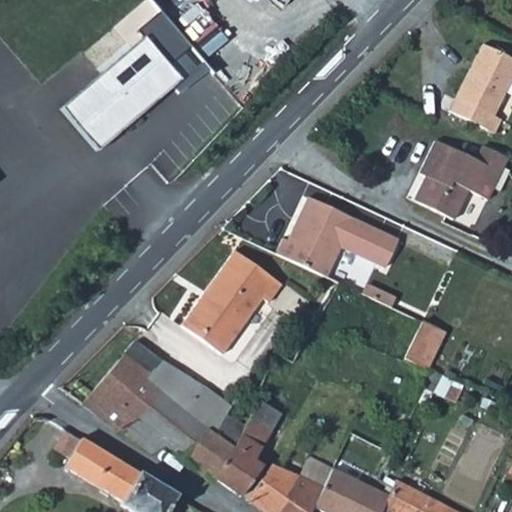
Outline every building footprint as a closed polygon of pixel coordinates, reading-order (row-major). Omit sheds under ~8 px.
[(57,110),(93,153),(177,83),(142,40),(57,110)] [(511,60),(477,43),(442,112),(488,134),(494,120),(487,116),(511,66),(511,60)] [(484,149),(480,148),(476,155),(472,162),(431,141),(415,174),(421,178),(410,202),(450,222),(463,193),(484,203),(501,167),(505,160),(484,149)] [(283,237),(274,254),(323,277),(336,249),(338,246),(383,268),(397,240),(352,220),(351,217),(308,197),(288,239),(283,237)] [(204,301),(199,298),(179,327),(219,357),(259,301),(265,305),(279,286),(232,253),(213,278),(218,282),(204,301)] [(213,278),(199,298),(204,301),(218,282),(213,278)] [(364,282),(359,294),(388,307),(393,296),(364,282)] [(404,358),(425,369),(441,330),(421,321),(419,322),(404,358)] [(134,342),(118,361),(152,388),(183,412),(202,387),(159,360),(134,342)] [(273,356),(257,386),(272,394),(288,365),(273,356)] [(118,361),(79,405),(114,432),(152,388),(118,361)] [(152,388),(114,432),(142,451),(151,439),(209,481),(212,477),(227,454),(241,427),(224,415),(211,434),(183,412),(152,388)] [(227,454),(212,477),(239,496),(260,466),(250,458),(277,415),(255,401),(250,408),(241,427),(227,454)] [(119,505),(130,511),(162,511),(172,497),(60,429),(52,449),(66,459),(62,466),(120,502),(119,505)] [(268,465),(243,500),(261,511),(305,511),(309,505),(317,488),(327,468),(304,456),(293,475),(268,465)] [(328,465),(327,468),(317,488),(361,511),(376,511),(379,509),(385,494),(328,465)] [(389,485),(386,491),(389,491),(395,490),(397,496),(409,502),(416,492),(392,479),(389,485)] [(309,505),(323,511),(361,511),(317,488),(309,505)] [(386,491),(385,494),(379,509),(384,511),(453,511),(416,492),(409,502),(397,496),(395,490),(389,491),(386,491)]
